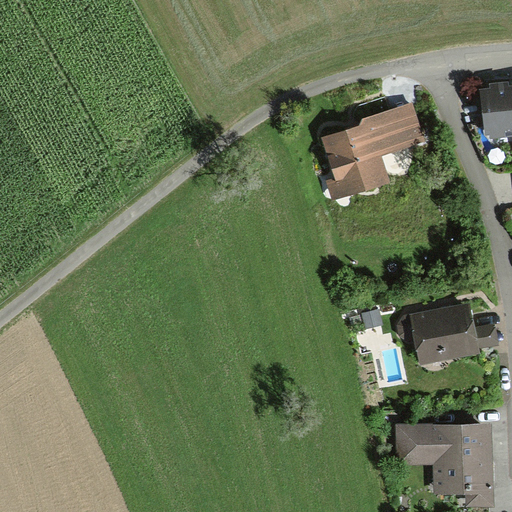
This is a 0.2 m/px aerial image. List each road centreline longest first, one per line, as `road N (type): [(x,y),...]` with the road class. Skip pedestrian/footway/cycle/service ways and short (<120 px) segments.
road 1 (track): [(373,73),(322,85),(251,121),(0,315)]
road 2 (residential): [(511,294),(440,64)]
